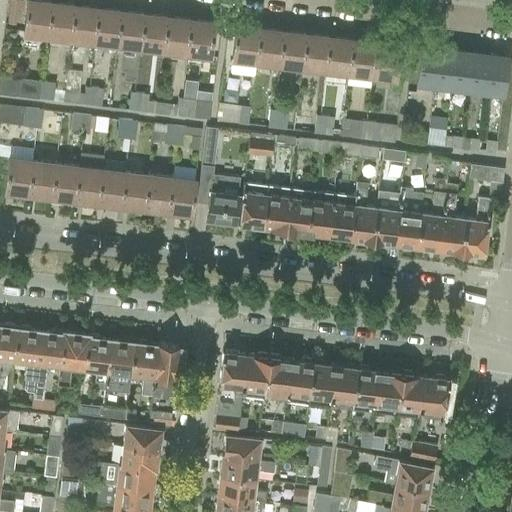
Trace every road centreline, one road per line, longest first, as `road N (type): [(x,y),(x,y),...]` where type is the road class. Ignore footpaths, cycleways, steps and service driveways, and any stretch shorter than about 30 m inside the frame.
road 1 (tertiary): [(504,307),(0,239)]
road 2 (tertiary): [(212,307),(495,346)]
road 3 (residential): [(511,30),(283,4)]
road 4 (tertiary): [(0,280),(212,307)]
road 5 (residential): [(184,511),(212,307)]
road 6 (residential): [(464,511),(495,346)]
